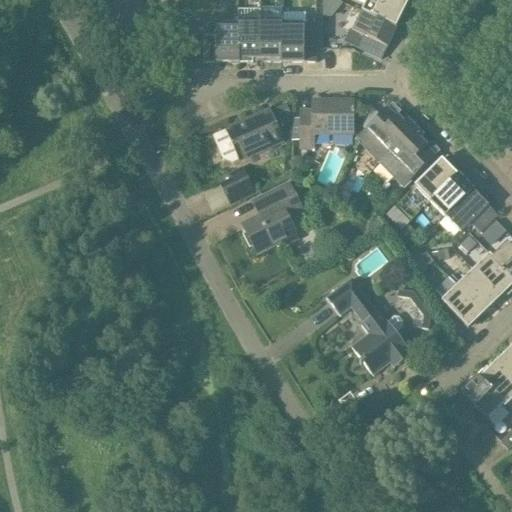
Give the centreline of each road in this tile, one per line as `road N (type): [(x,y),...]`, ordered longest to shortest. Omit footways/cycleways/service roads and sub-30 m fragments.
road 1 (residential): [(360,511),(52,0)]
road 2 (residential): [(511,503),(444,415),(438,372),(511,308)]
road 3 (residential): [(397,81),(212,84),(171,102)]
road 4 (residential): [(489,181),(397,81)]
